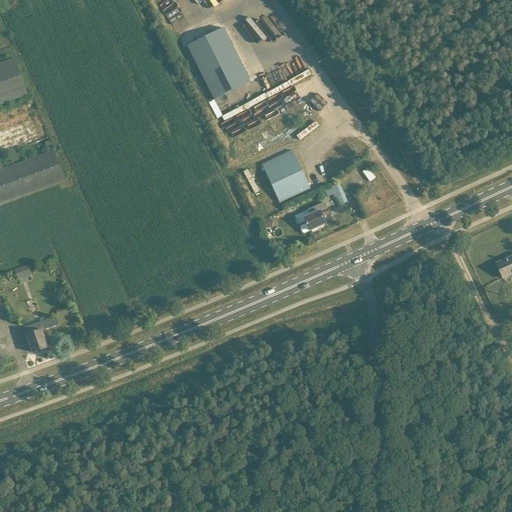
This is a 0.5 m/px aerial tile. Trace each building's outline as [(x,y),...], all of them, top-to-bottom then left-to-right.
[(203,39),(187,47),(214,100),(251,82),(224,28),(203,39)] [(284,47),(267,63),(271,68),(278,61),(283,67),(280,70),(282,72),(288,66),(285,62),(292,55),(284,47)] [(14,59),(0,64),(0,106),(28,96),(14,59)] [(316,121),(297,137),(300,140),(319,125),(316,121)] [(45,142),(49,152),(0,170),(0,204),(64,181),(53,151),(54,150),(50,141),(45,142)] [(280,203),(310,189),(292,151),(262,165),(280,203)] [(250,169),(244,172),(255,193),(260,190),(250,169)] [(372,173),(366,177),(370,182),(375,178),(372,173)] [(340,184),(337,185),(330,188),(324,190),(328,198),(333,195),(338,206),(348,202),(340,184)] [(309,210),(311,215),(304,219),(310,231),(326,224),(323,217),(330,214),(324,203),(309,210)] [(274,228),(273,219),(263,220),(264,231),(268,231),(268,228),(274,228)] [(511,257),(497,264),(501,273),(504,279),(511,275),(511,257)] [(16,269),(20,281),(34,276),(30,264),(16,269)] [(56,317),(25,328),(28,336),(33,353),(48,348),(42,331),(59,325),(56,317)]
